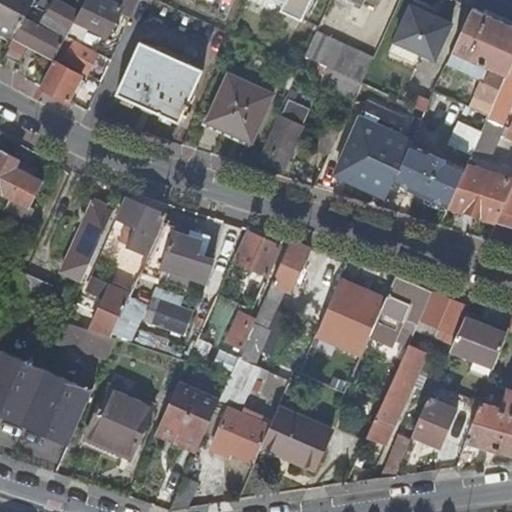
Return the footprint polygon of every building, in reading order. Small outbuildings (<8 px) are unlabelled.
[(0,0),(0,36),(14,43),(28,18),(33,7),(37,0),(0,0)] [(14,43),(55,64),(58,58),(76,22),(82,11),(59,0),(54,0),(47,14),(41,26),(28,18),(14,43)] [(47,14),(54,0),(37,0),(33,7),(47,14)] [(87,0),(82,11),(76,22),(86,27),(107,37),(119,14),(130,19),(138,0),(87,0)] [(155,0),(232,37),(249,0),(155,0)] [(271,0),(286,7),(285,12),(301,20),(310,0),(271,0)] [(340,0),(360,9),(363,4),(376,9),(379,0),(340,0)] [(426,13),(412,7),(389,56),(413,67),(418,57),(435,64),(451,29),(424,17),(426,13)] [(511,30),(472,12),(447,67),(482,83),(469,111),(487,119),(498,95),(501,96),(507,83),(511,71),(511,30)] [(97,56),(76,45),(86,27),(76,22),(58,58),(88,74),(97,56)] [(373,62),(316,35),(302,67),(323,76),(319,85),(355,101),(359,93),(361,87),(373,62)] [(7,57),(20,63),(27,52),(13,45),(7,57)] [(154,51),(141,45),(117,95),(179,125),(204,75),(187,66),(184,71),(152,56),(154,51)] [(75,74),(55,64),(41,90),(70,105),(78,88),(71,83),(75,74)] [(274,98),(228,76),(205,124),(252,146),(274,98)] [(511,100),(511,85),(507,83),(501,96),(511,101),(511,100)] [(382,105),(415,119),(419,110),(386,96),(382,105)] [(488,124),(498,129),(511,101),(501,96),(488,124)] [(311,114),(289,105),(262,164),(284,174),(311,114)] [(466,173),(449,210),(496,226),(511,190),(511,183),(490,176),(505,142),(509,134),(498,129),(488,124),(466,173)] [(338,133),(325,127),(314,151),(327,157),(338,133)] [(385,147),(342,129),(336,142),(351,148),(346,157),(379,171),(385,157),(394,160),(400,149),(387,143),(385,147)] [(336,142),(324,169),(388,196),(394,185),(410,149),(401,145),(400,149),(394,160),(385,157),(379,171),(346,157),(351,148),(336,142)] [(394,185),(449,210),(466,173),(410,148),(410,149),(394,185)] [(17,165),(0,157),(0,197),(11,203),(7,212),(30,224),(35,215),(30,213),(43,187),(13,172),(17,165)] [(511,190),(496,226),(488,244),(508,250),(511,240),(511,190)] [(165,221),(167,217),(126,198),(117,218),(128,223),(119,241),(139,250),(130,269),(126,268),(121,277),(136,284),(154,246),(165,221)] [(83,281),(113,214),(93,205),(63,272),(83,281)] [(176,225),(165,221),(154,246),(159,248),(154,265),(206,283),(213,262),(197,257),(202,243),(173,235),(176,225)] [(279,249),(247,234),(234,263),(266,278),(279,249)] [(239,360),(255,368),(289,294),(291,294),(309,253),(290,245),(256,322),(243,351),(239,360)] [(2,263),(0,268),(0,294),(4,297),(12,301),(25,274),(2,263)] [(397,278),(377,272),(370,290),(355,326),(360,329),(352,347),(364,352),(369,340),(397,279),(397,278)] [(51,286),(25,274),(12,301),(10,306),(38,314),(51,286)] [(397,279),(369,340),(392,350),(407,320),(419,326),(433,295),(397,279)] [(235,284),(226,280),(221,291),(230,295),(235,284)] [(111,338),(131,295),(111,286),(90,331),(98,333),(111,338)] [(195,310),(155,298),(148,319),(188,330),(195,310)] [(463,310),(435,302),(426,327),(445,333),(441,344),(453,349),(458,337),(455,336),(463,310)] [(243,351),(256,322),(239,315),(226,344),(243,351)] [(511,331),(468,315),(458,337),(453,349),(451,353),(475,362),(469,375),(490,383),(508,338),(511,331)] [(61,343),(91,353),(98,333),(90,331),(67,324),(61,343)] [(423,335),(416,332),(409,347),(417,351),(423,335)] [(91,353),(108,359),(117,340),(111,338),(98,333),(91,353)] [(176,344),(152,336),(148,346),(172,354),(176,344)] [(409,347),(368,438),(385,445),(425,355),(417,351),(409,347)] [(93,390),(1,349),(0,352),(0,414),(69,445),(93,390)] [(239,360),(221,400),(245,411),(259,383),(264,372),(255,368),(239,360)] [(264,372),(259,383),(265,386),(270,375),(264,372)] [(219,405),(178,387),(157,434),(198,451),(219,405)] [(154,409),(108,388),(86,437),(114,450),(113,454),(131,461),(154,409)] [(502,414),(480,407),(465,443),(511,457),(511,397),(507,396),(502,414)] [(415,433),(412,440),(440,452),(456,414),(429,402),(415,433)] [(260,449),(269,429),(228,411),(212,447),(253,465),(260,449)] [(329,434),(277,411),(269,429),(260,449),(291,462),(290,464),(311,474),(329,434)] [(412,440),(415,433),(409,430),(404,441),(399,439),(380,482),(394,480),(412,440)] [(198,487),(184,481),(170,511),(179,511),(187,511),(198,487)]
